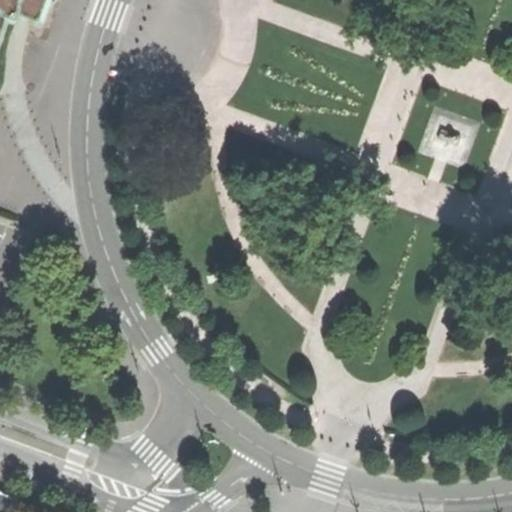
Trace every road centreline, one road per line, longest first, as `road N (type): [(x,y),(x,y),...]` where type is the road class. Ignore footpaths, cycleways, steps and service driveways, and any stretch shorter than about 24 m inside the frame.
road 1 (tertiary): [(113,0),(89,90),(87,178),(128,307),(181,384)]
road 2 (tertiary): [(267,453),(326,479),(395,495),(511,493)]
road 3 (tertiary): [(181,384),(176,419),(149,456),(115,454),(0,412)]
